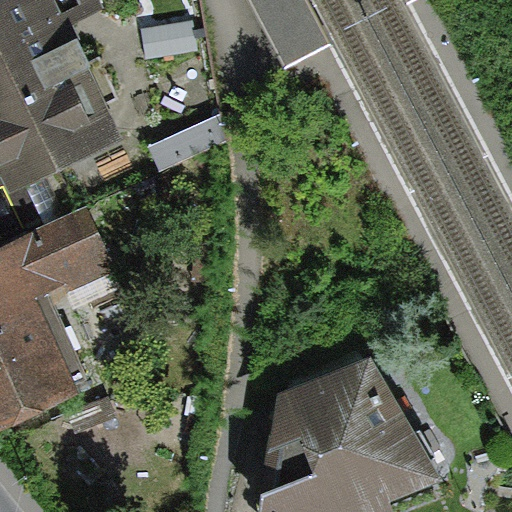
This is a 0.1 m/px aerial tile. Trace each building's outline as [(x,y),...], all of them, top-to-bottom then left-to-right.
[(0,0),(0,173),(12,199),(121,147),(103,110),(118,103),(99,63),(88,69),(72,35),(112,16),(104,0),(0,0)] [(247,0),(282,66),(306,54),(329,42),(307,0),(247,0)] [(194,24),(142,31),(146,61),(198,54),(194,24)] [(227,146),(223,117),(148,150),(160,178),(227,146)] [(89,197),(0,234),(0,417),(89,377),(50,283),(64,276),(69,285),(120,262),(89,197)] [(391,482),(446,461),(372,335),(279,374),(258,500),(269,511),(312,511),(335,503),(339,511),(354,511),(396,496),(391,482)]
